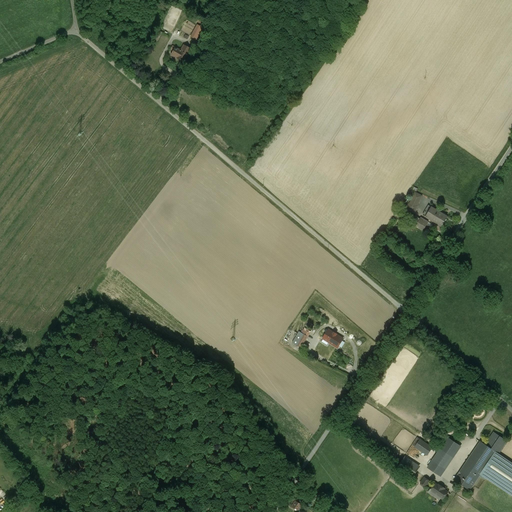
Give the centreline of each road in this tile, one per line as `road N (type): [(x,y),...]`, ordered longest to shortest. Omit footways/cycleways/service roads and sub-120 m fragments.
road 1 (unclassified): [(0,61),(78,33),(405,311)]
road 2 (unclassified): [(273,511),(405,311)]
road 3 (unclassified): [(405,311),(511,147)]
road 4 (unclassified): [(405,311),(511,411)]
